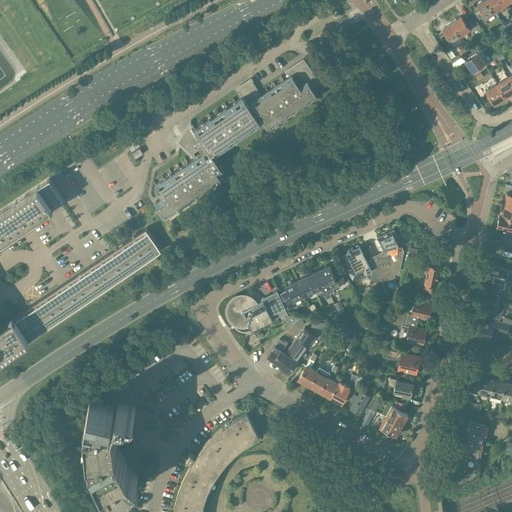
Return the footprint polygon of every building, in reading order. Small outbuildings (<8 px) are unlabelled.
[(148,0),(118,0),(116,1),(124,20),(152,8),(148,0)] [(480,0),(477,3),(478,3),(477,4),(486,17),(495,11),(487,0),(480,0)] [(487,0),(495,11),(504,5),(500,0),(487,0)] [(336,9),(333,4),(329,7),(332,12),(336,17),(340,14),(336,9)] [(456,18),(455,18),(451,21),(461,35),(470,28),(460,15),(456,18)] [(461,35),(451,21),(446,24),(447,25),(442,28),(452,41),(461,35)] [(503,59),(500,56),(503,54),(500,50),(495,54),(497,57),(500,61),(503,59)] [(469,69),(470,68),(471,68),(472,71),(486,60),(484,56),(482,57),(477,51),(465,60),(467,63),(466,64),(469,69)] [(183,141),(194,158),(156,184),(163,195),(156,200),(166,216),(222,177),(220,173),(225,170),(214,154),(262,122),(260,119),(263,117),(270,128),(318,95),(313,87),(320,83),(306,62),(300,61),(286,70),(289,75),(262,94),(251,78),(237,87),(243,96),(195,128),(201,137),(197,140),(191,131),(184,136),(183,141)] [(506,96),(511,93),(511,94),(511,93),(511,82),(508,75),(497,82),(506,96)] [(501,99),(506,96),(497,82),(486,89),(494,103),(496,102),(496,103),(502,100),(501,99)] [(140,145),(129,130),(122,135),(132,151),(140,145)] [(140,147),(132,151),(137,158),(144,153),(140,147)] [(162,250),(151,234),(147,228),(0,325),(0,243),(65,201),(50,178),(0,211),(0,353),(3,353),(6,353),(11,351),(162,250)] [(511,204),(504,203),(503,209),(501,208),(500,213),(511,216),(511,204)] [(511,216),(500,213),(497,225),(511,227),(511,216)] [(371,257),(371,258),(383,282),(395,276),(394,273),(399,271),(404,250),(401,243),(402,243),(395,227),(378,236),(385,251),(371,257)] [(433,243),(432,251),(442,253),(443,245),(433,243)] [(371,258),(368,260),(360,246),(354,248),(352,247),(348,248),(348,251),(342,255),(349,269),(353,279),(369,271),(371,277),(374,275),(378,284),(383,282),(371,258)] [(410,247),(408,254),(420,256),(422,249),(410,247)] [(430,256),(422,290),(431,292),(433,284),(436,285),(442,259),(430,256)] [(488,263),(486,274),(504,278),(506,267),(488,263)] [(324,265),(323,266),(318,269),(328,289),(332,286),(331,283),(337,280),(339,285),(346,282),(341,272),(335,275),(330,264),(328,265),(326,264),(324,265)] [(328,289),(318,269),(308,274),(316,291),(317,294),(319,293),(323,291),(328,289)] [(297,279),(306,298),(311,296),(310,293),(316,291),(308,274),(307,274),(307,273),(305,272),(301,274),(300,276),(301,277),(297,279)] [(485,284),(501,289),(508,290),(509,290),(511,280),(504,278),(486,274),(484,280),(486,280),(485,284)] [(296,305),(294,300),(300,298),(302,301),(306,298),(297,279),(292,281),(291,280),(289,281),(288,283),(286,284),(288,289),(280,292),(284,300),(286,299),(290,308),(296,305)] [(501,289),(485,284),(482,295),(499,299),(501,289)] [(387,293),(384,286),(375,290),(378,297),(387,293)] [(272,319),(286,313),(277,291),(262,297),(264,300),(263,301),(259,302),(258,301),(257,300),(256,298),(255,297),(254,296),(252,295),(251,294),(249,294),(248,293),(246,293),(244,293),(243,293),(241,293),(240,293),(238,294),(237,294),(235,295),(234,296),(232,297),(231,298),(230,299),(229,300),(228,302),(228,303),(227,305),(227,307),(227,308),(227,310),(227,311),(227,313),(228,315),(228,316),(229,318),(230,319),(231,320),(232,321),(233,322),(234,323),(236,324),(237,325),(239,325),(240,326),(242,326),(244,326),(245,326),(247,326),(249,325),(250,325),(252,329),(272,319)] [(497,305),(499,299),(482,295),(479,306),(488,308),(485,313),(499,319),(504,308),(497,305)] [(416,300),(413,314),(428,317),(431,304),(416,300)] [(314,303),(310,305),(315,316),(319,314),(314,303)] [(370,317),(377,314),(373,305),(365,308),(370,317)] [(396,313),(395,316),(407,319),(408,312),(396,310),(396,313)] [(396,313),(391,312),(389,321),(403,324),(405,324),(407,319),(395,316),(396,313)] [(285,328),(300,317),(287,315),(284,317),(286,322),(283,323),(285,328)] [(298,327),(305,323),(302,318),(295,322),(298,327)] [(507,333),(509,323),(506,322),(501,321),(491,318),(490,322),(475,319),(472,334),(490,338),(492,329),(507,333)] [(426,329),(405,324),(403,324),(399,343),(415,347),(416,341),(423,343),(426,329)] [(280,338),(267,355),(289,371),(298,360),(297,360),(316,335),(304,327),(286,352),(282,349),(287,343),(280,338)] [(344,327),(340,334),(349,338),(355,328),(344,327)] [(389,344),(387,352),(396,354),(398,346),(389,344)] [(309,384),(317,370),(310,367),(317,354),(313,352),(299,378),(309,384)] [(402,353),(398,369),(416,373),(419,357),(402,353)] [(371,375),(380,377),(381,371),(373,369),(371,375)] [(328,376),(317,370),(309,384),(320,390),(328,376)] [(387,372),(382,371),(379,385),(384,386),(387,372)] [(467,388),(479,391),(483,375),(482,375),(483,372),(476,371),(476,373),(471,372),(470,377),(465,376),(463,381),(468,383),(467,388)] [(483,375),(479,391),(491,394),(495,378),(490,376),(491,374),(484,372),(483,375)] [(116,383),(122,391),(130,384),(124,376),(116,383)] [(338,382),(328,376),(320,390),(330,396),(338,382)] [(390,378),(389,384),(395,385),(393,391),(404,394),(403,396),(410,398),(413,383),(390,378)] [(495,378),(491,394),(503,397),(506,380),(495,378)] [(511,381),(506,380),(503,397),(511,398),(511,381)] [(349,388),(338,382),(330,396),(341,402),(349,388)] [(367,411),(372,402),(377,394),(371,391),(370,393),(360,388),(358,393),(354,391),(350,399),(354,400),(350,407),(360,412),(361,408),(367,411)] [(392,404),(386,415),(402,424),(409,413),(405,411),(407,403),(396,400),(395,405),(392,404)] [(466,400),(465,406),(475,408),(477,402),(466,400)] [(134,406),(134,405),(118,402),(117,407),(103,404),(90,401),(87,415),(86,422),(90,450),(92,457),(104,481),(109,487),(119,497),(138,476),(129,467),(117,445),(114,420),(131,418),(132,412),(135,411),(135,410),(136,410),(136,409),(136,408),(135,407),(135,406),(134,406)] [(376,409),(378,405),(372,402),(367,411),(373,415),(376,409)] [(509,412),(500,410),(499,416),(508,418),(509,412)] [(200,449),(196,456),(191,452),(186,459),(190,461),(191,462),(184,475),(179,489),(175,503),(173,511),(201,511),(203,505),(208,491),(212,483),(219,472),(222,467),(227,461),(234,454),(245,445),(253,440),(260,436),(247,411),(234,419),(221,427),(210,438),(200,449)] [(396,435),(402,424),(386,415),(380,426),(396,435)] [(451,459),(451,470),(453,489),(481,476),(481,456),(487,429),(484,429),(486,422),(469,417),(463,442),(460,441),(458,450),(451,450),(451,459)]
